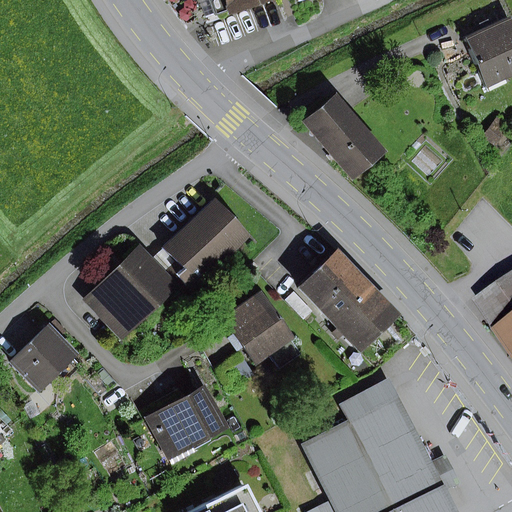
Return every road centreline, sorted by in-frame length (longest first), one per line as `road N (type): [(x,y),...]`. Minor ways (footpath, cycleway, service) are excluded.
road 1 (primary): [(511,409),(376,246),(251,136)]
road 2 (unclassified): [(0,322),(153,195),(251,136)]
road 3 (residential): [(197,84),(380,0)]
